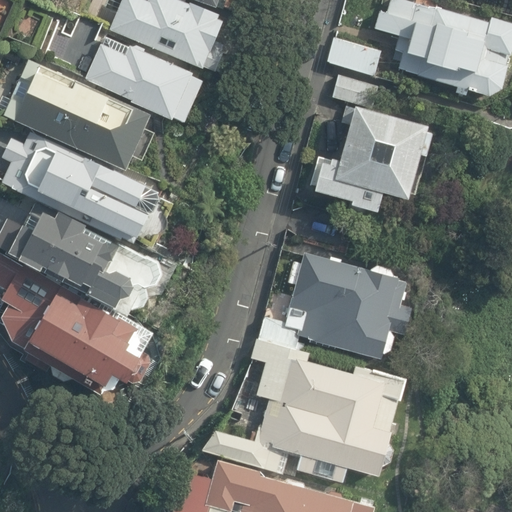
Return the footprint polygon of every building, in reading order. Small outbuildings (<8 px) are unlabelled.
[(219,22),(168,0),(117,0),(107,24),(201,65),(219,22)] [(511,62),(511,19),(422,0),(383,0),(374,28),(398,37),(394,51),(402,52),(397,71),(492,95),(504,88),(511,62)] [(197,69),(109,32),(91,76),(178,113),(197,69)] [(330,66),(386,84),(395,52),(338,36),(330,66)] [(148,109),(29,57),(4,114),(124,166),(148,109)] [(386,84),(330,66),(323,90),(380,106),(386,84)] [(429,126),(348,108),(334,185),(411,195),(429,126)] [(159,189),(27,131),(23,142),(10,139),(3,157),(12,161),(4,181),(150,244),(164,217),(159,189)] [(157,259),(27,196),(3,246),(133,308),(157,259)] [(404,275),(304,251),(286,327),(380,355),(400,330),(413,307),(404,275)] [(54,291),(0,256),(0,327),(21,341),(54,291)] [(143,333),(63,286),(28,346),(107,393),(143,333)] [(405,379),(282,347),(254,458),(376,490),(405,379)] [(373,511),(375,506),(372,505),(374,499),(361,495),(359,501),(342,496),(342,493),(330,489),(328,491),(305,485),(304,481),(287,476),(284,480),(265,475),(261,470),(217,458),(212,478),(205,503),(228,510),(231,511),(232,510),(239,511),(373,511)] [(227,511),(228,510),(205,503),(212,478),(184,470),(172,511),(227,511)]
